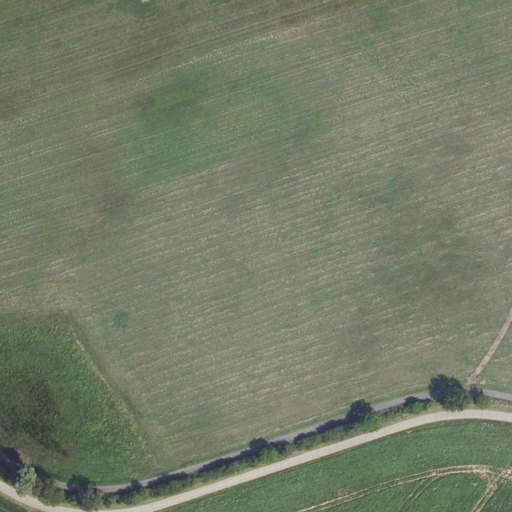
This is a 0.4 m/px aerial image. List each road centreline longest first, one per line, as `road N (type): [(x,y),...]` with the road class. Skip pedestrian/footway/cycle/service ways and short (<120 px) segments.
road 1 (track): [(0,455),(62,488),(123,488),(430,395),(511,398)]
road 2 (unclassified): [(511,419),(437,417),(141,511)]
